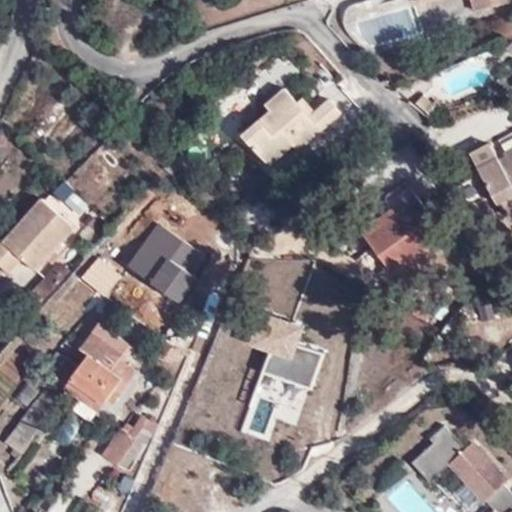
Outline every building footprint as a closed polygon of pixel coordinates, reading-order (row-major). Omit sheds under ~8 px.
[(480,15),(476,0),(417,0),(413,1),(421,30),(480,15)] [(427,89),(419,98),(435,111),(446,98),(440,94),(437,98),(427,89)] [(327,142),(311,124),(301,111),(292,118),(280,103),(260,120),(265,127),(241,148),(267,179),(288,161),(295,168),(327,142)] [(330,108),(311,124),(327,142),(345,125),(330,108)] [(479,167),(501,154),(493,141),(472,153),(479,167)] [(91,204),(131,170),(106,142),(67,177),(91,204)] [(511,147),(501,154),(479,167),(503,209),(511,204),(511,147)] [(0,236),(0,263),(10,273),(24,259),(37,268),(75,229),(44,199),(5,239),(0,236)] [(391,222),(359,244),(393,293),(446,255),(413,207),(391,222)] [(349,229),(359,244),(391,222),(381,208),(349,229)] [(72,264),(63,255),(27,296),(37,304),(72,264)] [(25,263),(12,273),(22,286),(35,277),(25,263)] [(276,419),(300,426),(321,353),(299,347),(305,327),(263,315),(253,351),(266,355),(244,432),(270,440),(276,419)] [(101,323),(81,350),(88,356),(76,374),(51,356),(34,378),(54,394),(62,383),(76,394),(68,406),(88,420),(99,406),(103,408),(116,391),(124,396),(139,375),(125,364),(135,347),(101,323)] [(56,402),(38,388),(2,439),(22,453),(56,402)] [(145,440),(155,446),(170,424),(145,407),(127,430),(120,424),(101,450),(124,467),(145,440)] [(510,474),(479,438),(471,445),(448,419),(434,432),(438,437),(417,455),(435,475),(456,456),(500,506),(492,511),(511,511),(511,485),(505,478),(510,474)] [(136,475),(155,446),(145,440),(124,467),(136,475)]
